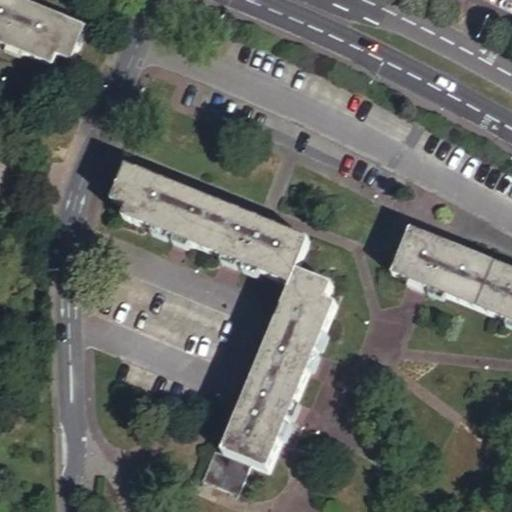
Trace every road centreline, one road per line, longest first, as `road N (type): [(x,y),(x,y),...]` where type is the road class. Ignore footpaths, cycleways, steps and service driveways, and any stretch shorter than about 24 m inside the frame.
road 1 (residential): [(134,56),(511,227)]
road 2 (unclassified): [(75,455),(70,234),(134,56)]
road 3 (tertiary): [(247,0),(373,54),(511,128)]
road 4 (tertiary): [(511,75),(346,0)]
